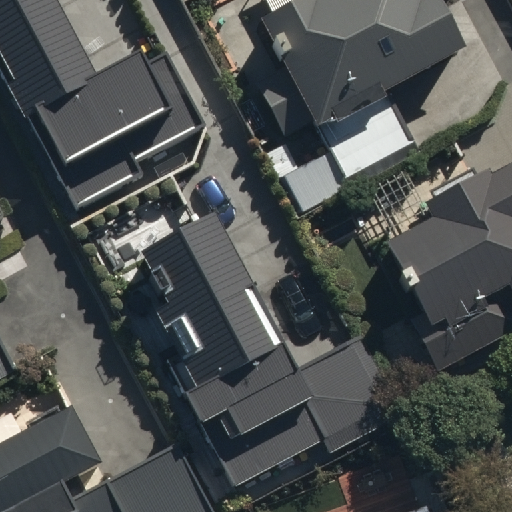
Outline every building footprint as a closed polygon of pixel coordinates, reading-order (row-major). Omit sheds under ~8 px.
[(52,0),(0,0),(0,75),(75,219),(186,162),(199,125),(159,48),(142,56),(137,47),(90,71),(52,0)] [(269,0),(261,5),(293,69),(261,85),(286,135),(318,119),(344,171),(411,138),(383,83),(460,44),(438,0),(269,0)] [(388,244),(432,327),(415,336),(437,379),(511,340),(511,325),(509,320),(511,318),(511,168),(491,179),(486,171),(422,204),(431,221),(388,244)] [(211,209),(128,250),(160,313),(151,317),(165,345),(158,348),(226,482),(314,438),(322,453),(400,414),(359,330),(289,365),(211,209)] [(0,389),(17,380),(0,347),(0,389)] [(67,404),(0,439),(0,511),(211,511),(176,443),(70,498),(61,479),(96,460),(67,404)]
